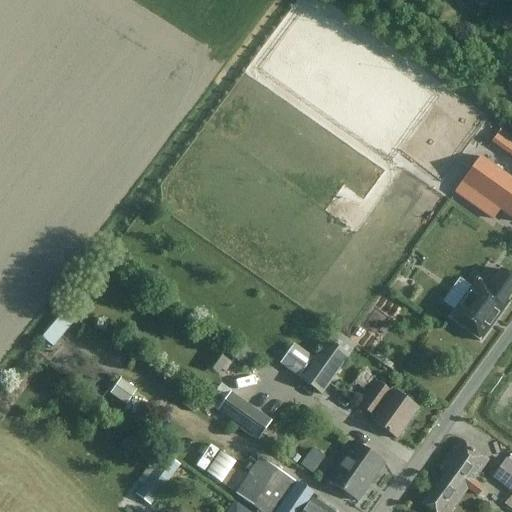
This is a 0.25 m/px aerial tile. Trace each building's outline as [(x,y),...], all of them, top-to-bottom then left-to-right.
[(511,187),(474,162),(456,188),(511,227),(511,187)] [(511,292),(511,278),(500,270),(487,288),(476,280),(448,318),(480,342),(508,303),(506,301),(511,292)] [(76,320),(66,311),(42,338),(52,347),(76,320)] [(298,377),(321,394),(354,349),(331,332),(298,377)] [(221,370),(225,372),(232,363),(215,351),(205,365),(218,374),(221,370)] [(125,405),(136,390),(120,379),(110,393),(125,405)] [(377,383),(376,384),(360,406),(374,416),(371,420),(396,438),(417,408),(392,391),(391,393),(377,383)] [(206,403),(257,440),(270,421),(220,384),(206,403)] [(119,445),(126,437),(119,431),(112,440),(119,445)] [(476,495),(482,487),(472,480),(487,459),(459,439),(437,468),(441,470),(433,481),(435,483),(420,503),(432,511),(449,511),(466,489),(476,495)] [(358,502),(381,469),(386,462),(355,441),(327,480),(358,502)] [(317,445),(304,463),(318,473),(330,455),(317,445)] [(221,483),(235,462),(220,452),(215,460),(206,472),(206,473),(221,483)] [(165,454),(135,494),(149,505),(180,465),(165,454)] [(511,456),(510,454),(492,479),(511,492),(511,456)] [(248,484),(240,496),(262,511),(274,511),(294,483),(260,460),(244,481),(248,484)] [(276,511),(332,511),(312,498),(314,497),(296,484),(276,511)] [(249,511),(234,502),(227,511),(249,511)]
